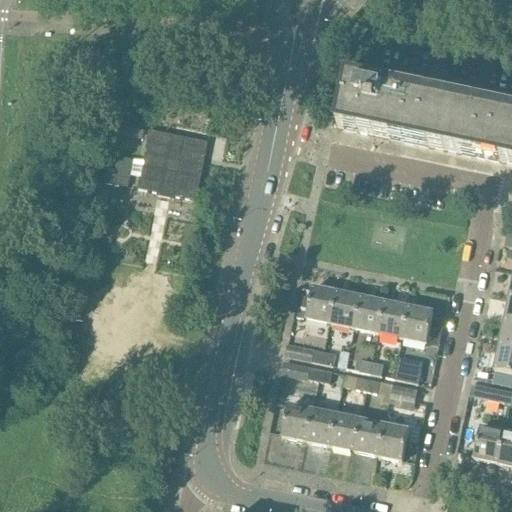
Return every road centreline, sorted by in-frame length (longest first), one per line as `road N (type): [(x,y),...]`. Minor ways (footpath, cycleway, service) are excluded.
road 1 (residential): [(208,474),(202,461),(217,385),(290,62)]
road 2 (residential): [(425,511),(487,195)]
road 3 (residential): [(487,195),(327,159)]
